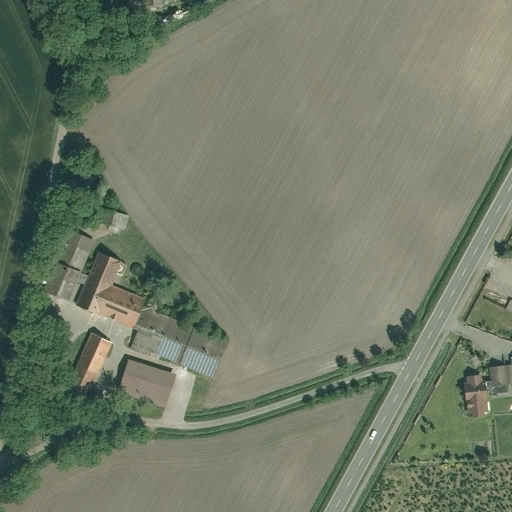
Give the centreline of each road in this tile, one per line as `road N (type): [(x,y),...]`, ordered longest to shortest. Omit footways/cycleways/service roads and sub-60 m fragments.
road 1 (residential): [(0,470),(108,419),(207,423),(394,365),(410,372)]
road 2 (tertiary): [(511,186),(410,372)]
road 3 (tertiary): [(410,372),(334,511)]
